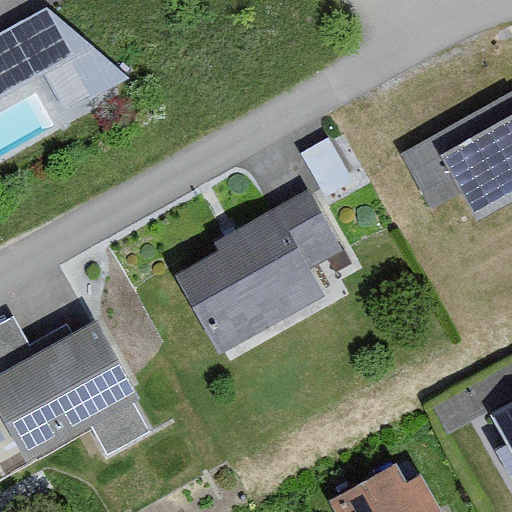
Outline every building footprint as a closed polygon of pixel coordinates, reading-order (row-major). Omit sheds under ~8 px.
[(67,116),(139,77),(50,4),(0,31),(0,107),(47,81),(67,116)] [(511,192),(511,103),(437,147),(428,131),(386,156),(417,211),(442,197),(458,224),(511,192)] [(323,255),(291,197),(196,249),(201,259),(155,283),(196,359),(302,302),(287,275),(323,255)] [(19,360),(0,324),(0,464),(71,426),(89,458),(130,436),(73,331),(19,360)] [(511,396),(472,420),(511,489),(511,396)] [(388,487),(379,468),(309,503),(313,511),(421,511),(405,478),(388,487)]
